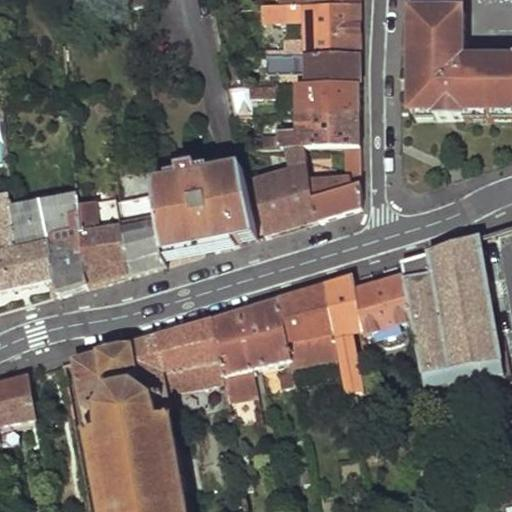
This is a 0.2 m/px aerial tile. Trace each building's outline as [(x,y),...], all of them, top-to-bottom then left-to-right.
[(450,0),(415,0),(416,30),(423,31),(422,55),(416,55),(416,70),(425,78),(424,94),(416,94),(416,114),(438,114),(438,122),(466,121),(466,115),(511,114),(511,61),(467,62),(466,13),(451,13),(450,0)] [(283,8),(267,9),(267,27),(308,25),(309,44),(288,45),(289,58),(362,55),(361,5),(283,8)] [(289,58),(270,58),(270,72),(310,73),(311,86),(363,86),(362,55),(289,58)] [(416,70),(416,94),(424,94),(425,78),(416,70)] [(311,86),(302,87),(304,116),(363,116),(363,86),(311,86)] [(275,88),(250,88),(250,102),(276,102),(275,88)] [(511,114),(466,115),(466,121),(466,125),(492,124),(511,124),(511,114)] [(363,116),(304,116),(303,138),(264,138),(264,151),(286,150),(305,150),(350,150),(363,150),(363,116)] [(258,184),(267,240),(312,226),(320,223),(314,194),(305,150),(286,150),(289,174),(258,184)] [(363,180),(363,150),(350,150),(351,182),(354,181),(363,180)] [(259,232),(247,173),(236,175),(216,179),(215,170),(202,172),(202,169),(184,171),(185,184),(156,188),(157,195),(161,219),(166,252),(181,248),(182,256),(206,251),(205,244),(219,241),(220,248),(244,243),(243,236),(253,234),(259,232)] [(363,180),(354,181),(354,190),(363,187),(363,180)] [(314,194),(320,223),(365,210),(363,187),(354,190),(354,181),(351,182),(314,194)] [(120,201),(122,223),(161,219),(157,195),(120,201)] [(12,197),(0,198),(0,216),(3,239),(0,239),(0,294),(56,280),(52,245),(18,252),(15,221),(12,197)] [(120,201),(120,199),(81,204),(81,206),(90,290),(110,285),(129,280),(122,223),(120,201)] [(56,280),(59,299),(75,295),(90,290),(81,206),(15,221),(18,252),(52,245),(56,280)] [(147,274),(168,268),(167,260),(166,252),(161,219),(122,223),(129,280),(147,274)] [(253,234),(243,236),(244,243),(254,241),(260,239),(259,232),(253,234)] [(219,241),(205,244),(206,251),(212,250),(220,248),(219,241)] [(503,379),(480,242),(442,254),(401,266),(404,281),(413,329),(425,393),(503,379)] [(181,248),(166,252),(167,260),(182,256),(181,248)] [(338,356),(350,422),(361,419),(357,397),(362,395),(350,337),(364,334),(356,295),(354,281),(340,285),(326,289),(338,356)] [(364,334),(365,342),(413,329),(404,281),(379,288),(356,295),(364,334)] [(288,362),(289,365),(338,356),(326,289),(301,297),(277,304),(288,362)] [(211,324),(222,380),(288,362),(277,304),(244,314),(211,324)] [(90,361),(75,366),(102,511),(189,511),(169,401),(223,386),(222,380),(211,324),(171,337),(90,361)] [(0,447),(1,448),(20,445),(16,426),(35,422),(29,379),(5,385),(0,386),(0,447)] [(223,386),(230,424),(241,422),(234,385),(223,386)] [(49,500),(40,451),(30,452),(38,501),(49,500)]
